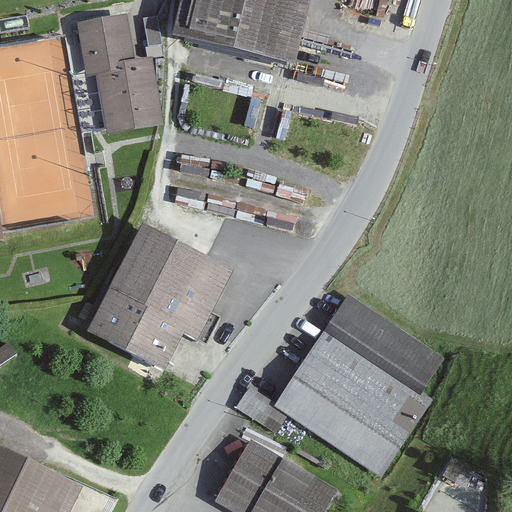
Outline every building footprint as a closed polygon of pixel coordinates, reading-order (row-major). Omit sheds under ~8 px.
[(191,0),(182,49),(299,72),(314,0),(191,0)] [(128,21),(79,27),(85,80),(93,79),(100,78),(107,140),(164,134),(156,64),(133,67),(128,21)] [(304,201),(307,185),(281,181),(278,197),(304,201)] [(265,219),(267,201),(210,195),(208,212),(265,219)] [(233,278),(143,234),(90,340),(165,380),(185,344),(201,352),(233,278)] [(344,299),(278,402),(379,471),(449,357),(351,290),(344,299)] [(277,410),(246,386),(230,409),(262,427),(277,410)] [(326,511),(334,498),(250,447),(213,507),(221,511),(326,511)] [(77,511),(83,501),(0,458),(0,511),(77,511)]
